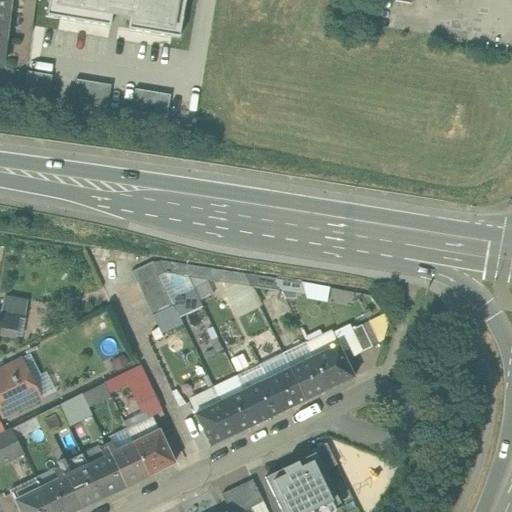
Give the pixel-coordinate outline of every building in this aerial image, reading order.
[(8,0),(0,0),(0,10),(8,11),(8,0)] [(59,0),(57,18),(110,27),(114,6),(131,9),(128,29),(173,37),(178,0),(59,0)] [(53,74),(28,70),(25,91),(50,95),(53,74)] [(111,84),(77,78),(73,98),(108,105),(111,84)] [(170,94),(136,87),(132,109),(166,115),(170,94)] [(153,261),(131,271),(136,282),(158,272),(153,261)] [(183,266),(158,262),(164,273),(189,277),(183,266)] [(214,270),(183,266),(189,277),(219,282),(214,270)] [(245,275),(214,270),(219,282),(250,287),(245,275)] [(158,272),(136,282),(142,293),(163,282),(158,272)] [(275,280),(245,275),(250,287),(280,291),(275,280)] [(301,284),(275,280),(280,291),(284,298),(296,298),(295,294),(305,295),(301,284)] [(163,282),(142,293),(147,304),(168,293),(163,282)] [(249,288),(230,295),(236,313),(256,306),(249,288)] [(168,293),(147,304),(152,314),(174,304),(168,293)] [(27,303),(3,299),(1,315),(18,318),(18,319),(24,320),(27,303)] [(1,315),(0,315),(0,333),(15,336),(18,319),(18,318),(1,315)] [(378,343),(367,321),(360,325),(371,346),(378,343)] [(349,330),(351,329),(349,324),(332,332),(342,352),(348,349),(352,356),(360,352),(349,330)] [(371,346),(360,325),(351,329),(349,330),(360,352),(371,346)] [(342,352),(332,332),(306,344),(328,389),(354,377),(346,361),(353,358),(352,356),(348,349),(342,352)] [(328,389),(306,344),(283,355),(289,368),(305,400),(328,389)] [(21,360),(0,370),(0,412),(2,417),(41,398),(40,396),(34,399),(25,382),(31,379),(21,360)] [(155,395),(141,365),(128,372),(142,402),(155,395)] [(289,368),(266,379),(282,411),(305,400),(289,368)] [(266,379),(243,390),(259,423),(282,411),(266,379)] [(101,385),(82,395),(86,403),(105,393),(101,385)] [(243,390),(220,401),(236,433),(236,434),(259,423),(243,390)] [(82,395),(63,405),(67,413),(86,403),(82,395)] [(220,401),(194,414),(210,446),(236,433),(220,401)] [(59,407),(36,418),(40,427),(44,436),(67,425),(59,407)] [(36,418),(12,430),(16,439),(40,427),(36,418)] [(155,422),(149,419),(127,430),(133,443),(148,475),(174,463),(155,422)] [(12,430),(0,436),(0,465),(23,454),(16,439),(12,430)] [(148,475),(133,443),(116,451),(112,443),(106,446),(125,487),(135,482),(148,475)] [(125,487),(106,446),(100,448),(104,457),(87,466),(102,497),(116,491),(125,487)] [(278,511),(331,511),(315,476),(331,469),(323,450),(312,455),(313,463),(265,485),(278,511)] [(87,466),(70,474),(66,466),(60,469),(79,509),(89,504),(102,498),(102,497),(87,466)] [(58,480),(41,488),(52,511),(73,511),(79,509),(60,469),(54,472),(58,480)] [(252,479),(221,494),(230,511),(239,511),(263,501),(252,479)] [(52,511),(41,488),(16,501),(21,511),(52,511)]
